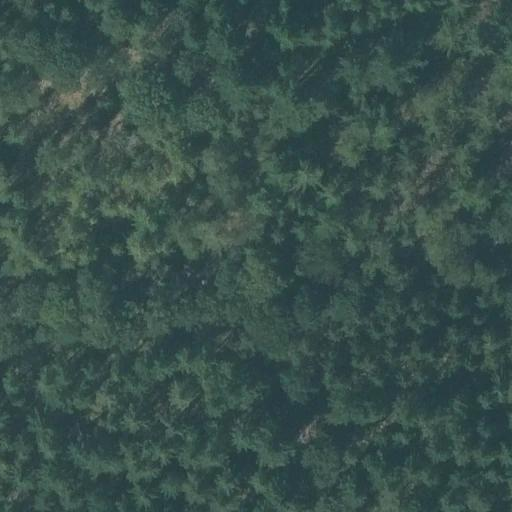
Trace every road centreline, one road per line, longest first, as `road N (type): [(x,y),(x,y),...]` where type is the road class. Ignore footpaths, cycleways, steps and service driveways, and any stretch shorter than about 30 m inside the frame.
road 1 (track): [(511,242),(0,315)]
road 2 (track): [(247,280),(329,511)]
